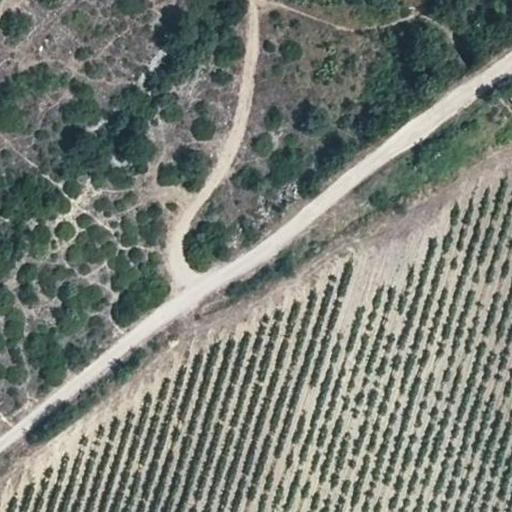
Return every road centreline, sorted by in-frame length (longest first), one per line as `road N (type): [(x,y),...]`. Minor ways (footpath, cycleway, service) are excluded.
road 1 (track): [(511,53),(0,450)]
road 2 (track): [(198,296),(174,248),(226,144),(247,74),(245,0)]
